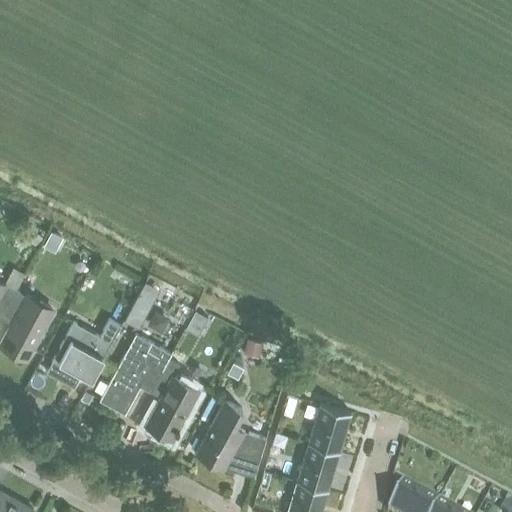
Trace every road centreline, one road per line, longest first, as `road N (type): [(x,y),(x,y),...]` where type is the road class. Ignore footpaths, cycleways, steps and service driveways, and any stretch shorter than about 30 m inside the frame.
road 1 (residential): [(225,511),(0,384)]
road 2 (residential): [(119,511),(0,446)]
